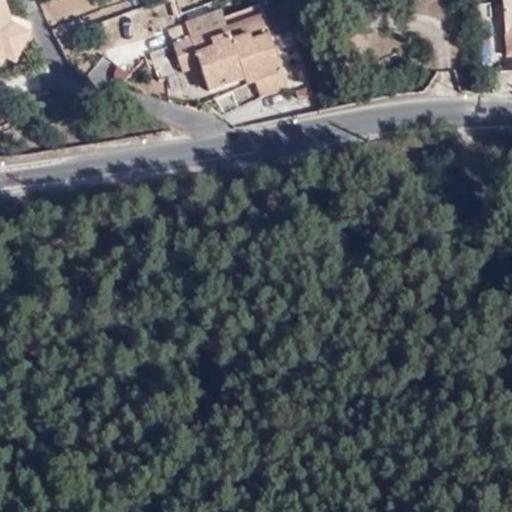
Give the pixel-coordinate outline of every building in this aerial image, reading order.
[(0,0),(0,48),(6,46),(14,51),(28,23),(12,15),(6,0),(0,0)] [(511,0),(501,0),(507,56),(511,55),(511,0)] [(222,14),(241,72),(244,79),(250,77),(257,93),(284,85),(257,3),(222,14)] [(206,83),(241,72),(222,14),(220,7),(185,19),(189,33),(171,39),(180,64),(197,58),(206,83)] [(166,25),(171,39),(189,33),(185,19),(166,25)] [(482,66),(488,66),(488,64),(487,57),(483,35),(483,34),(479,34),(482,66)] [(494,65),(491,34),(483,34),(483,35),(487,57),(488,64),(488,66),(494,65)]
